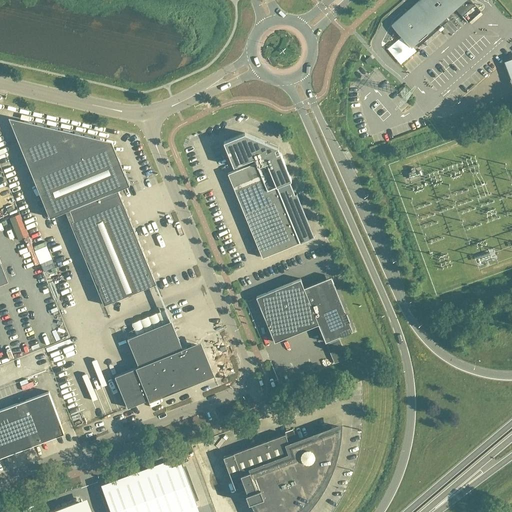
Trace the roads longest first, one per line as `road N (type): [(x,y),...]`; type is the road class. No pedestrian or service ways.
road 1 (unclassified): [(0,480),(228,397),(246,379),(142,114)]
road 2 (trunk): [(284,80),(407,364),(408,445),(379,511)]
road 3 (trunk): [(511,377),(456,365),(413,326),(302,72)]
road 4 (unknown): [(212,285),(98,330),(100,401),(116,438)]
road 5 (unclassified): [(142,114),(0,84)]
road 6 (trunk): [(511,424),(408,511)]
